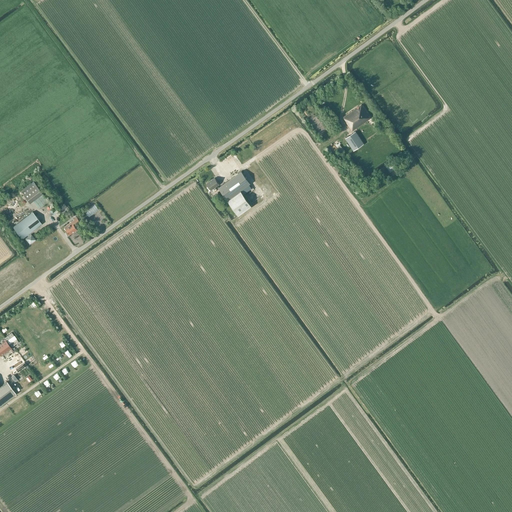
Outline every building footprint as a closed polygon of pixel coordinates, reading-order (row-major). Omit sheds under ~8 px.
[(362,104),(343,117),(346,121),(345,121),(352,131),(371,118),(362,104)] [(355,131),(345,138),(354,150),(364,144),(355,131)] [(399,166),(395,159),(386,166),(390,172),(399,166)] [(250,183),(241,171),(218,188),(239,215),(252,206),(241,190),(250,183)] [(211,190),(220,184),(215,178),(206,184),(211,190)] [(21,191),(22,193),(30,203),(33,201),(39,209),(49,202),(34,181),(21,191)] [(42,223),(33,211),(12,226),(22,238),(42,223)] [(74,220),(64,227),(69,234),(77,229),(75,225),(80,222),(76,217),(74,219),(74,220)] [(7,340),(0,345),(0,353),(0,355),(11,347),(8,344),(9,343),(11,347),(18,342),(16,338),(16,339),(14,335),(12,332),(5,337),(7,340)] [(7,381),(0,386),(0,405),(16,393),(7,381)]
